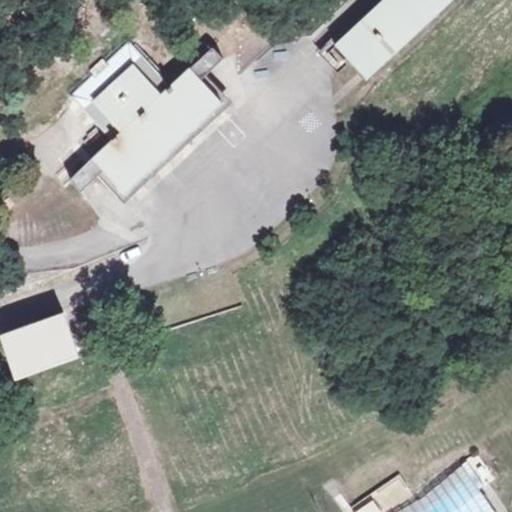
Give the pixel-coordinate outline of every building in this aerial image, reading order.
[(447,0),(381,0),(326,51),(358,84),(447,0)] [(104,83),(82,105),(121,143),(101,164),(134,199),(232,106),(201,72),(178,92),(135,50),(114,70),(109,65),(96,74),(104,83)] [(0,336),(0,362),(5,377),(8,383),(71,360),(60,320),(57,316),(0,336)] [(474,452),(463,459),(481,485),(486,481),(491,477),(474,452)] [(376,511),(381,509),(373,498),(356,510),(357,511),(376,511)]
